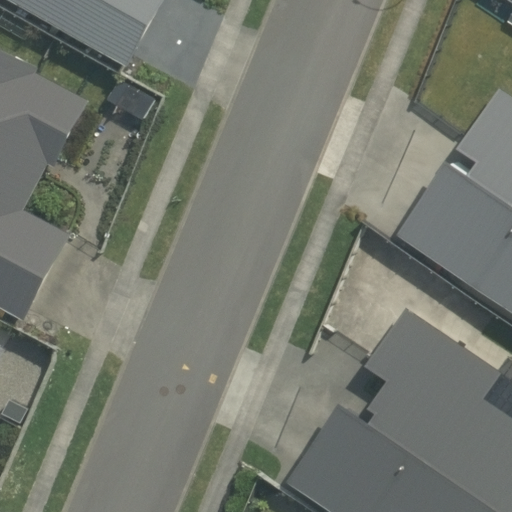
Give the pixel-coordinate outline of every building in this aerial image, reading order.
[(17,0),(136,67),(173,0),(17,0)] [(0,299),(34,317),(78,234),(31,210),(56,165),(61,168),(96,101),(43,74),(45,69),(0,45),(0,299)] [(459,160),(407,233),(511,304),(511,88),(509,87),(468,150),(488,162),(480,175),(459,160)] [(511,511),(511,362),(507,371),(415,309),(377,367),(399,382),(381,407),(388,411),(381,422),(351,402),(297,478),(346,511),(511,511)] [(0,369),(13,348),(0,340),(0,369)]
